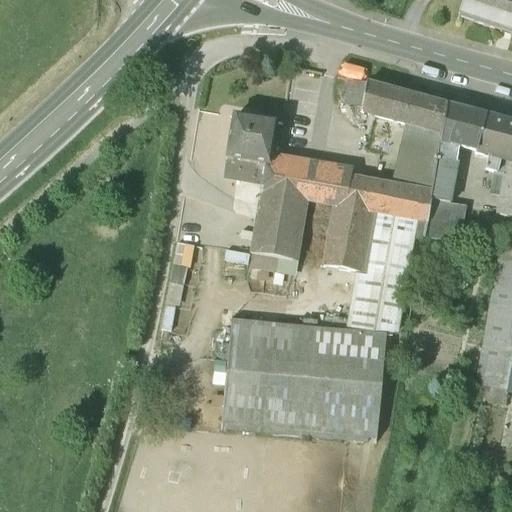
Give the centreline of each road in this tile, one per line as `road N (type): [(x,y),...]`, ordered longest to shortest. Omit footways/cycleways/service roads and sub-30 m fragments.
road 1 (secondary): [(248,0),(511,75)]
road 2 (primary): [(0,174),(178,0)]
